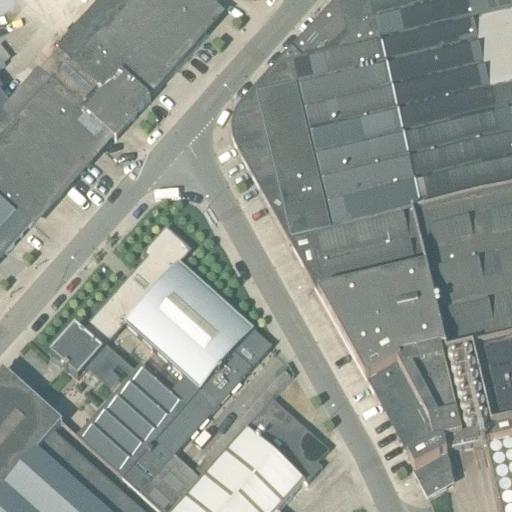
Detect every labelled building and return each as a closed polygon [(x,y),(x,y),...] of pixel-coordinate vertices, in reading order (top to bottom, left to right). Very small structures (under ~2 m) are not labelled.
[(205,0),(131,0),(127,6),(119,0),(108,0),(11,108),(0,94),(0,198),(33,226),(111,139),(115,142),(150,104),(146,100),(221,14),(205,0)] [(511,511),(511,0),(340,0),(241,108),(235,117),(232,132),(232,140),(240,158),(379,409),(381,408),(382,410),(383,409),(412,463),(409,465),(424,493),(422,494),(429,508),(449,498),(444,484),(451,474),(447,455),(485,446),(501,511),(511,511)] [(0,262),(33,226),(0,198),(0,262)] [(126,329),(180,268),(191,255),(166,232),(143,258),(147,262),(82,335),(104,354),(126,329)] [(176,511),(201,484),(175,460),(272,351),(180,268),(126,329),(155,354),(77,441),(155,511),(176,511)] [(69,374),(78,383),(104,354),(82,335),(75,329),(50,357),(65,371),(64,372),(68,375),(69,374)] [(63,428),(4,375),(0,378),(0,511),(136,511),(54,438),(63,428)] [(281,511),(304,486),(307,488),(322,472),(317,468),(329,455),(272,404),(201,484),(176,511),(281,511)]
